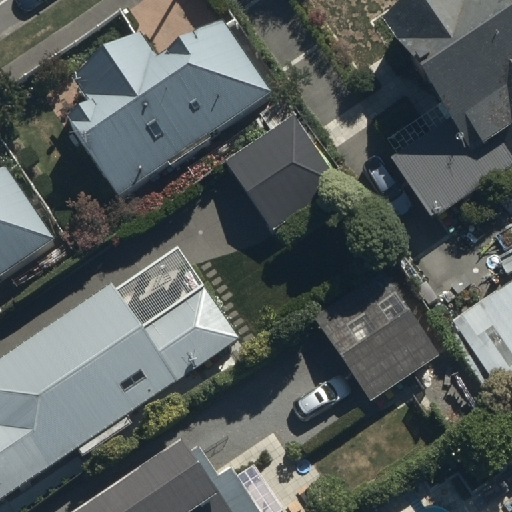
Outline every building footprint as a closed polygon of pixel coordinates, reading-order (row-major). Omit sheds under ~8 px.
[(394,163),(435,224),(511,173),(511,0),(434,0),(384,34),(447,128),(394,163)] [(228,29),(161,73),(142,44),(76,88),(95,117),(72,132),(121,206),(276,103),(228,29)] [(226,169),(273,239),(345,192),(298,122),(226,169)] [(10,176),(0,182),(0,287),(58,249),(10,176)] [(0,511),(3,511),(246,351),(206,291),(184,257),(0,378),(0,511)] [(320,324),(377,411),(442,368),(384,281),(320,324)] [(511,292),(457,328),(502,395),(511,387),(511,292)] [(254,511),(233,479),(218,489),(198,459),(116,511),(254,511)]
